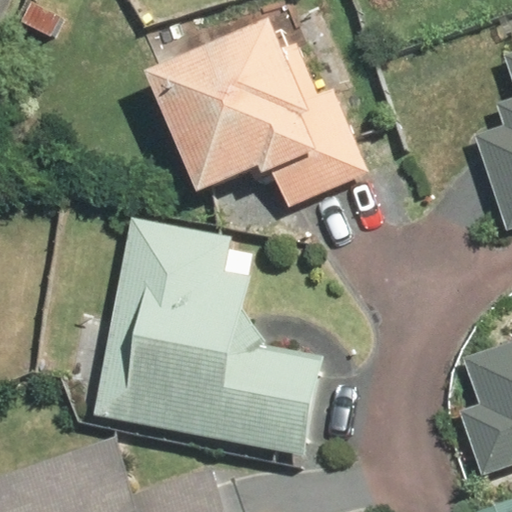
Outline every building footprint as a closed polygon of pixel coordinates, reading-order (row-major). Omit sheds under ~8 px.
[(374,186),(335,93),(323,98),(294,28),(154,86),(204,208),(275,178),(292,220),(374,186)] [(470,139),(493,202),(507,241),(511,239),(511,62),(509,64),(511,72),(511,105),(501,110),(507,126),(470,139)] [(228,286),(235,241),(130,225),(98,425),(311,459),(325,370),(240,356),(251,290),(228,286)] [(511,349),(466,365),(480,406),(466,411),(489,479),(511,470),(511,349)] [(221,511),(212,483),(142,505),(126,455),(0,494),(0,511),(221,511)]
